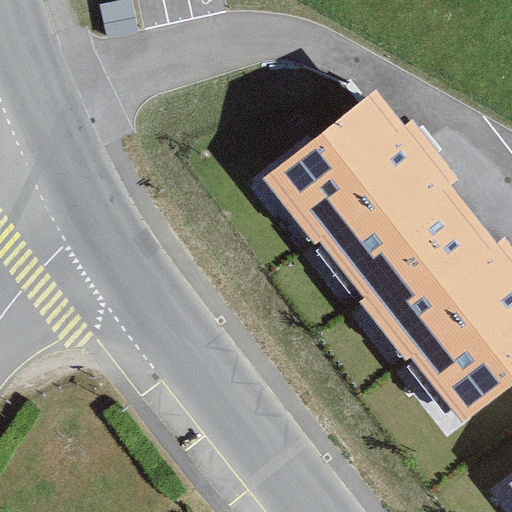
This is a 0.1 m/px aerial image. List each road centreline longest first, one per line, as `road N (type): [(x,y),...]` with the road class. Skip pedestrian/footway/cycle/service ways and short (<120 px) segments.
road 1 (tertiary): [(313,511),(96,219)]
road 2 (tertiary): [(96,219),(3,0)]
road 3 (unclassified): [(96,219),(38,278),(0,332)]
